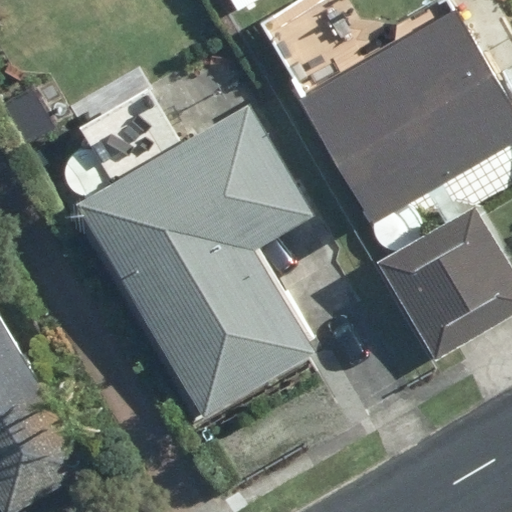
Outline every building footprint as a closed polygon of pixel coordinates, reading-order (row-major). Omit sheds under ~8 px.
[(382,217),(511,139),(511,62),(482,12),(471,19),(468,13),(444,27),(437,17),(380,51),(373,39),(336,62),(348,80),(320,97),(323,103),(316,108),(382,217)] [(0,77),(14,77),(14,60),(0,59),(0,77)] [(263,95),(88,193),(211,412),(325,348),(265,240),(326,205),(263,95)] [(39,167),(68,150),(52,121),(23,137),(39,167)] [(511,313),(511,248),(485,199),(389,251),(443,352),(511,313)] [(0,487),(14,511),(16,511),(100,461),(0,294),(0,487)]
